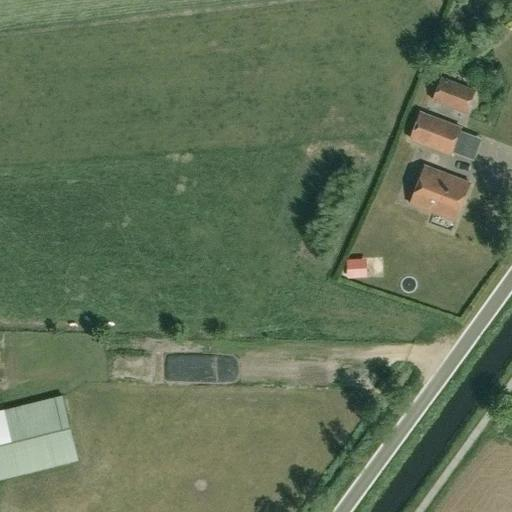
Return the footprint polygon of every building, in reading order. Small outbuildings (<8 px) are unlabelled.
[(445,71),(436,93),(470,106),(478,83),(445,71)] [(462,128),(420,112),(410,141),(451,157),(462,128)] [(455,222),(470,184),(425,167),(411,205),(455,222)] [(363,260),(347,261),(347,277),(363,276),(363,260)] [(63,397),(0,412),(0,480),(79,461),(63,397)]
